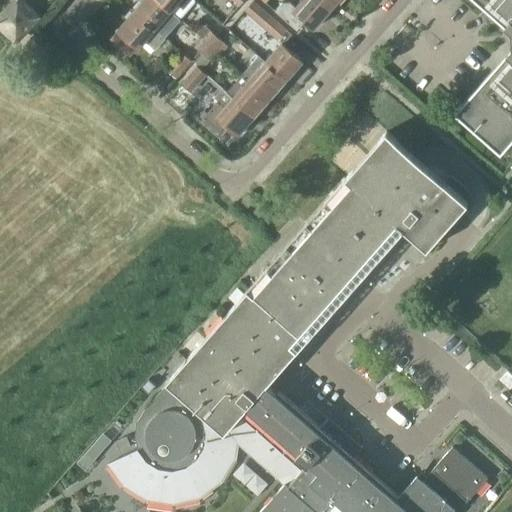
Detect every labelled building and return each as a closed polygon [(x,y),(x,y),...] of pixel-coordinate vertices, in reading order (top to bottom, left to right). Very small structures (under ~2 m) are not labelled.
[(26,0),(14,0),(5,10),(30,34),(45,17),(26,0)] [(158,0),(143,0),(134,11),(154,29),(164,37),(180,19),(170,10),(158,0)] [(193,0),(158,0),(170,10),(179,18),(194,0),(193,0)] [(319,0),(301,0),(296,7),(290,2),(282,2),(274,10),(297,30),(303,23),(301,21),(303,18),(314,28),(330,9),(319,0)] [(319,0),(330,9),(338,0),(319,0)] [(511,0),(475,0),(511,31),(511,47),(454,113),(500,154),(511,140),(511,0)] [(271,16),(253,1),(245,10),(262,26),(271,16)] [(119,30),(111,39),(130,55),(137,47),(138,47),(144,41),(154,49),(164,37),(154,29),(134,11),(118,29),(119,30)] [(202,38),(210,45),(218,36),(210,29),(202,38)] [(218,36),(210,45),(217,51),(225,42),(218,36)] [(210,45),(202,38),(195,47),(202,54),(210,45)] [(282,43),(265,61),(286,79),(302,61),(282,43)] [(210,45),(202,54),(209,60),(217,51),(210,45)] [(167,70),(176,78),(191,61),(182,53),(167,70)] [(258,55),(242,73),(270,97),(271,96),(274,98),(281,90),(278,88),(286,79),(265,61),(258,55)] [(197,66),(181,83),(191,91),(206,73),(197,66)] [(270,97),(242,73),(226,92),(254,116),(262,106),(266,107),(270,103),(269,99),(270,97)] [(226,92),(222,88),(215,97),(219,100),(203,118),(221,134),(229,126),(238,134),(239,132),(242,135),(249,127),(246,124),(254,116),(226,92)] [(138,450),(109,464),(126,489),(149,504),(179,508),(202,503),(221,490),(238,467),(239,449),(222,435),(240,415),(269,382),(298,349),(293,345),(340,292),(356,273),(399,225),(427,250),(468,203),(445,182),(412,153),(387,131),(344,179),(306,223),(186,359),(159,390),(153,397),(151,399),(155,402),(144,411),(137,422),(135,436),(138,450)] [(510,388),(511,385),(511,373),(507,370),(499,379),(510,388)] [(302,469),(351,511),(452,511),(454,510),(457,511),(468,500),(488,477),(452,446),(424,478),(417,473),(398,495),(354,457),(363,446),(362,445),(360,446),(329,419),(321,428),(269,382),(240,415),(302,469)] [(351,511),(302,469),(288,484),(285,482),(258,511),(351,511)]
